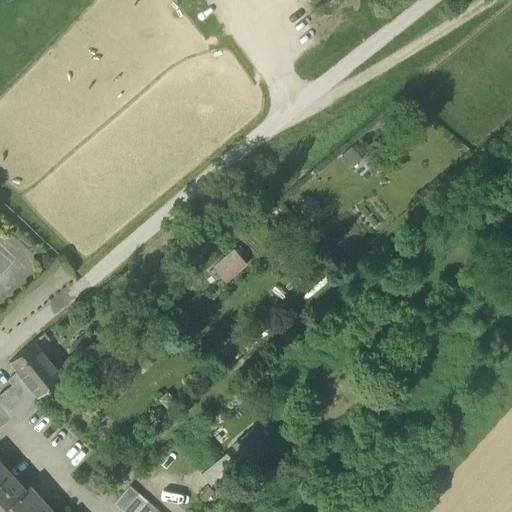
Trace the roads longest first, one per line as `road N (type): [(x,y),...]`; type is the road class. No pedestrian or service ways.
road 1 (track): [(428,0),(0,352)]
road 2 (track): [(496,0),(357,96),(288,113),(208,0)]
